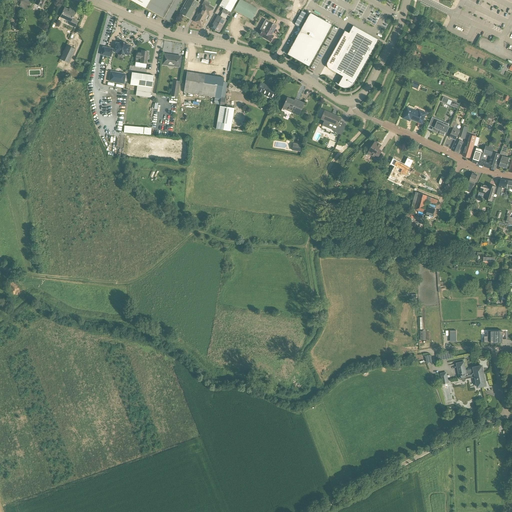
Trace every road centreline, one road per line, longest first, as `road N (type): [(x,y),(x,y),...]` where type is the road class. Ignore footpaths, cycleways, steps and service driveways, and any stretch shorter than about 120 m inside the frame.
road 1 (track): [(0,263),(130,283),(193,233),(302,249),(311,242),(333,160),(365,116)]
road 2 (unclassified): [(351,100),(274,61),(164,33),(86,0)]
road 3 (unclassified): [(312,511),(505,416)]
road 4 (unclassified): [(511,177),(362,115),(351,100)]
